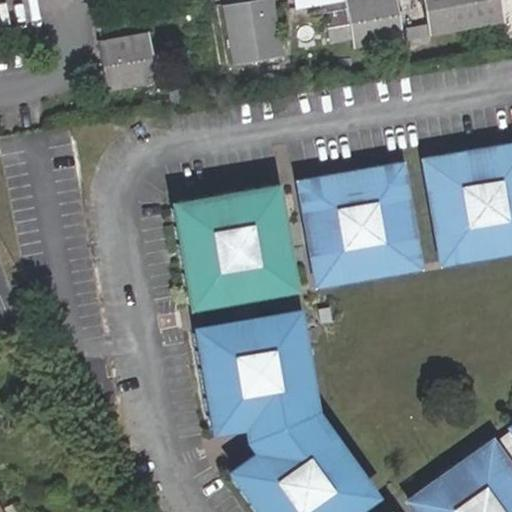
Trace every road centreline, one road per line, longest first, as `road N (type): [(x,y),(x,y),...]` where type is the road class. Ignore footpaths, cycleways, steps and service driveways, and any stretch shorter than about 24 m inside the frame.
road 1 (unknown): [(44,166),(65,285),(119,332),(154,339)]
road 2 (unknown): [(0,91),(45,79),(76,57),(79,0)]
